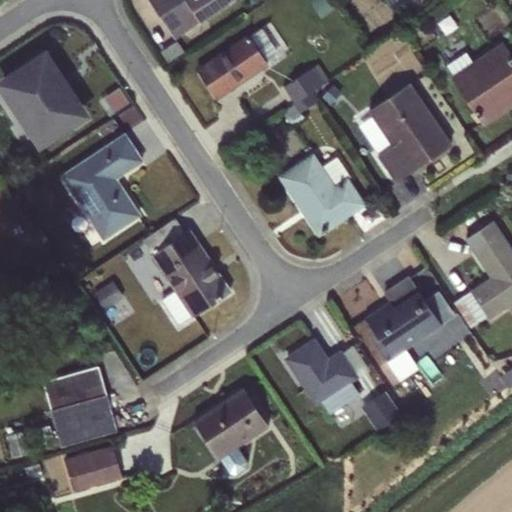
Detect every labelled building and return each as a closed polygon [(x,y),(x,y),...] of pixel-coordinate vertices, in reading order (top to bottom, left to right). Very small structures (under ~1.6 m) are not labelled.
[(149,0),(174,37),(229,0),(149,0)] [(325,0),(315,0),(310,3),(320,18),(332,10),(325,0)] [(270,22),(260,28),(277,53),(266,61),(267,63),(270,67),(286,56),(281,49),(286,46),(270,22)] [(260,28),(196,71),(214,98),(267,63),(266,61),(277,53),(260,28)] [(483,123),(511,103),(511,58),(501,42),(472,61),(452,75),(451,76),(483,123)] [(446,65),(452,75),(472,61),(466,52),(446,65)] [(45,53),(0,82),(0,83),(39,144),(85,115),(45,53)] [(317,64),(282,87),(293,104),(312,92),(328,80),(317,64)] [(450,145),(409,83),(367,110),(391,145),(378,154),(396,181),(450,145)] [(119,87),(104,97),(113,112),(128,102),(119,87)] [(318,101),(312,92),(293,104),(280,113),(287,124),(301,115),(299,112),(318,101)] [(141,160),(124,134),(60,176),(102,241),(141,215),(116,177),(141,160)] [(313,154),(279,176),(318,233),(322,231),(322,232),(327,229),(326,228),(363,204),(346,179),(349,176),(336,157),(322,167),(313,154)] [(218,301),(226,295),(226,294),(229,292),(188,230),(183,233),(173,219),(142,240),(176,290),(161,300),(177,325),(194,316),(217,300),(218,301)] [(487,316),(488,319),(511,303),(511,251),(492,221),(465,239),(490,277),(453,303),(470,328),(487,316)] [(405,348),(441,325),(425,300),(409,277),(384,293),(389,302),(364,318),(391,358),(405,348)] [(112,281),(92,293),(102,309),(122,296),(112,281)] [(439,291),(425,300),(441,325),(455,315),(439,291)] [(313,340),(286,358),(317,405),(321,403),(328,414),(359,394),(352,382),(357,379),(340,353),(339,352),(327,361),(313,340)] [(352,345),(340,353),(357,379),(369,370),(352,345)] [(419,368),(405,348),(391,358),(386,361),(399,380),(419,368)] [(98,365),(42,381),(50,409),(106,394),(98,365)] [(511,367),(500,375),(508,388),(511,385),(511,367)] [(269,426),(242,387),(193,421),(218,459),(219,459),(229,473),(235,475),(246,468),(246,462),(236,447),(269,426)] [(383,391),(360,408),(377,431),(399,413),(383,391)] [(116,431),(106,394),(50,409),(60,446),(116,431)] [(112,445),(64,459),(73,491),(121,477),(112,445)]
